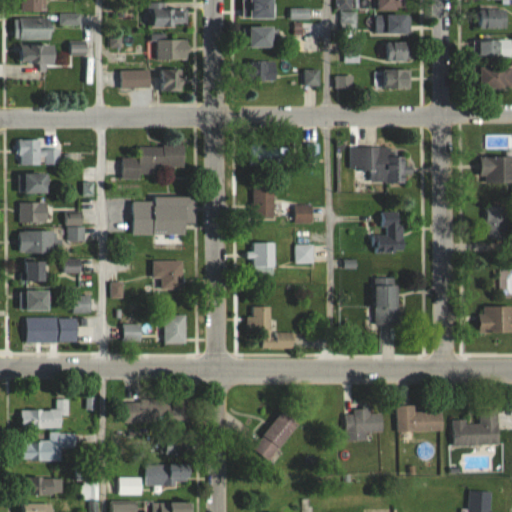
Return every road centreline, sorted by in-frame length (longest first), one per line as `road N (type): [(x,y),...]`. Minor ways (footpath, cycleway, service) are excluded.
road 1 (residential): [(511,116),(0,119)]
road 2 (residential): [(215,511),(213,0)]
road 3 (residential): [(0,369),(511,368)]
road 4 (residential): [(446,368),(441,0)]
